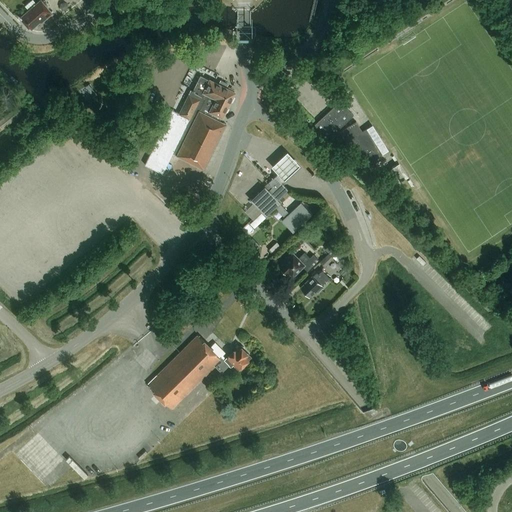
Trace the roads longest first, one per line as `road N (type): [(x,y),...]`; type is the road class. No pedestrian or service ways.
road 1 (unclassified): [(200,231),(304,337),(368,270),(320,166),(287,130),(245,111)]
road 2 (trunk): [(511,381),(121,511)]
road 3 (trunk): [(276,511),(511,423)]
road 4 (tertiary): [(48,363),(129,302),(200,231)]
road 5 (tertiary): [(151,0),(47,40),(27,38),(0,15)]
road 6 (tertiary): [(200,231),(245,111)]
road 7 (unclassified): [(252,81),(295,63),(330,0)]
